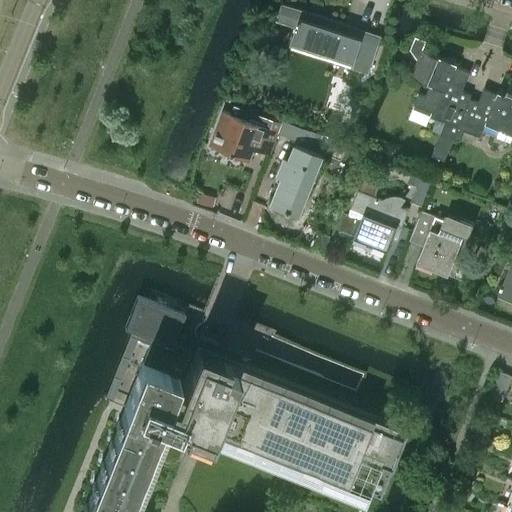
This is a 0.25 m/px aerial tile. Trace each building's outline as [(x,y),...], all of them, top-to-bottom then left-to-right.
[(281,3),(276,20),(296,26),(290,43),(292,44),(293,42),(353,61),(352,63),(354,63),(356,57),(371,61),(370,67),(371,67),(381,35),(281,3)] [(453,139),(470,97),(472,94),(462,90),(470,71),(457,65),(458,62),(423,48),(426,40),(415,36),(410,49),(418,60),(412,76),(431,84),(427,95),(419,92),(412,109),(444,122),(437,141),(429,161),(438,164),(441,158),(445,160),(446,157),(453,139)] [(478,101),(470,97),(453,139),(459,142),(464,132),(479,138),(485,123),(511,134),(511,77),(506,93),(498,90),(497,93),(484,87),(478,101)] [(269,154),(278,130),(260,123),(262,119),(243,112),(242,117),(231,113),(226,125),(217,147),(235,154),(249,159),(253,148),(269,154)] [(284,122),(279,134),(305,144),(306,143),(310,131),(284,122)] [(291,212),(299,215),(323,155),(296,144),(290,158),(286,156),(278,175),(283,177),(272,204),(286,209),(286,210),(291,213),(291,212)] [(424,201),(429,176),(420,174),(414,199),(424,201)] [(355,236),(353,240),(366,245),(367,241),(388,250),(394,234),(398,236),(409,209),(400,205),(403,197),(401,196),(398,195),(396,195),(394,195),(392,195),(389,196),(387,197),(385,197),(383,199),(376,196),(378,182),(364,178),(364,177),(360,190),(357,189),(350,208),(349,213),(344,211),(345,211),(343,210),(339,230),(340,230),(348,231),(347,233),(355,234),(355,236)] [(198,193),(195,203),(211,207),(213,197),(198,193)] [(445,219),(422,209),(412,233),(426,239),(417,261),(445,272),(451,256),(455,258),(464,235),(468,237),(474,223),(448,213),(445,219)] [(501,288),(498,295),(511,301),(511,260),(503,284),(501,284),(500,287),(501,288)] [(184,314),(143,298),(137,295),(124,327),(137,333),(136,336),(134,336),(134,337),(150,343),(142,362),(124,407),(125,408),(83,511),(128,511),(165,420),(178,426),(179,422),(184,424),(182,427),(182,428),(184,429),(186,423),(233,442),(236,436),(255,444),(253,450),(300,469),(302,463),(322,471),(319,476),(366,495),(368,490),(378,494),(402,434),(219,361),(221,354),(182,338),(180,343),(173,340),(184,314)] [(511,376),(500,371),(490,395),(502,400),(511,376)] [(489,431),(478,427),(475,435),(486,439),(489,431)] [(486,439),(475,435),(472,443),(483,447),(486,439)] [(470,479),(459,475),(456,483),(467,488),(470,479)] [(467,488),(456,483),(453,491),(464,495),(467,488)]
